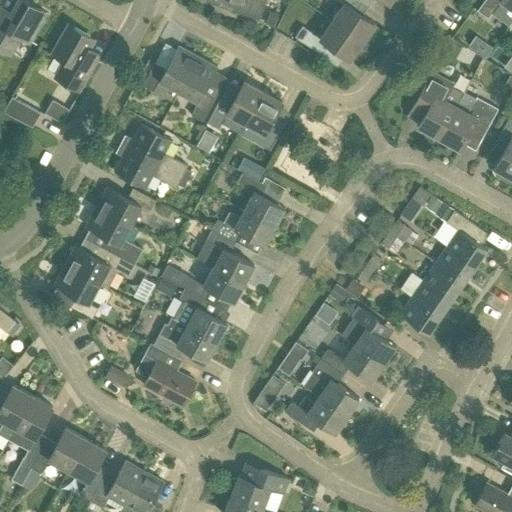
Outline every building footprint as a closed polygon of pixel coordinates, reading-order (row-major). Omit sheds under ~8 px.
[(23,0),(17,0),(5,20),(0,17),(0,49),(5,52),(8,47),(13,50),(21,37),(29,42),(46,13),(23,0)] [(266,0),(231,0),(229,9),(260,20),(267,0),(266,0)] [(338,0),(344,3),(332,20),(361,41),(362,40),(367,41),(372,33),(370,29),(374,22),(363,15),(369,6),(374,9),(374,8),(362,0),(338,0)] [(384,0),(388,3),(390,0),(362,0),(374,8),(379,0),(384,0)] [(511,0),(485,0),(477,11),(488,19),(501,0),(511,8),(511,0)] [(270,11),(265,25),(274,28),(279,14),(270,11)] [(350,58),(361,41),(332,20),(320,38),(316,35),(302,26),(295,37),(309,46),(318,52),(325,41),(350,58)] [(80,92),(92,71),(80,64),(93,42),(67,27),(52,54),(64,61),(55,77),(80,92)] [(179,91),(198,57),(178,46),(166,68),(155,63),(143,85),(154,91),(159,81),(179,91)] [(179,91),(198,102),(191,115),(202,121),(215,98),(203,92),(217,67),(198,57),(179,91)] [(417,126),(439,138),(456,106),(444,99),(452,84),(431,72),(418,96),(430,103),(417,126)] [(246,123),(263,92),(244,82),(230,108),(219,102),(214,111),(207,123),(219,130),(221,124),(240,134),(246,123)] [(246,123),(264,133),(262,137),(273,143),(278,134),(267,128),(282,103),(263,92),(246,123)] [(456,106),(439,138),(459,149),(463,143),(475,150),(485,133),(498,109),(477,97),(476,99),(464,92),(456,106)] [(3,112),(33,127),(41,112),(12,96),(3,112)] [(52,96),(44,110),(56,117),(64,116),(70,107),(52,96)] [(511,120),(508,118),(496,140),(506,146),(494,168),(495,169),(494,171),(495,176),(509,184),(511,182),(511,120)] [(128,147),(182,176),(186,169),(188,165),(164,152),(171,139),(140,123),(128,147)] [(178,184),(182,176),(128,147),(115,171),(146,187),(152,175),(176,188),(178,184)] [(248,175),(259,181),(265,169),(255,163),(248,175)] [(186,169),(182,176),(187,179),(192,172),(186,169)] [(275,227),(285,208),(261,195),(267,185),(259,181),(248,175),(242,172),(237,183),(253,191),(243,210),(275,227)] [(183,187),(187,179),(182,176),(178,184),(183,187)] [(133,188),(128,197),(107,186),(97,205),(132,224),(141,206),(150,211),(156,200),(133,188)] [(423,205),(431,193),(420,186),(412,197),(423,205)] [(432,194),(425,206),(436,214),(443,203),(432,194)] [(124,238),(132,224),(97,205),(86,225),(90,227),(85,237),(135,264),(143,249),(124,238)] [(265,245),(275,227),(243,210),(239,217),(229,211),(223,221),(217,218),(212,229),(236,242),(241,232),(265,245)] [(487,248),(481,244),(486,237),(484,236),(486,232),(454,210),(446,222),(458,230),(447,246),(476,265),(487,248)] [(405,242),(412,230),(397,219),(389,231),(404,241),(404,242),(405,242)] [(231,252),(236,242),(212,229),(196,257),(213,266),(212,266),(244,283),(254,265),(231,252)] [(396,253),(404,242),(404,241),(389,231),(381,242),(396,253)] [(129,276),(135,264),(85,237),(84,238),(101,247),(97,256),(76,245),(65,264),(100,283),(100,284),(108,289),(118,270),(129,276)] [(464,282),(476,265),(447,246),(435,263),(464,282)] [(366,265),(373,270),(382,258),(374,253),(366,265)] [(452,299),(464,282),(435,263),(424,279),(452,299)] [(89,303),(100,284),(100,283),(65,264),(55,284),(75,295),(70,305),(93,317),(98,308),(89,303)] [(206,297),(211,288),(234,301),(244,283),(212,266),(203,284),(167,265),(161,275),(184,288),(185,287),(206,297)] [(366,281),(373,270),(366,265),(358,275),(366,281)] [(353,278),(345,289),(348,291),(357,298),(365,286),(353,278)] [(176,286),(162,279),(156,289),(170,297),(176,286)] [(441,316),(452,299),(424,279),(412,296),(441,316)] [(197,307),(187,325),(218,341),(228,322),(204,310),(209,300),(206,298),(206,297),(185,287),(184,288),(179,298),(197,307)] [(429,333),(441,316),(412,296),(400,314),(429,333)] [(341,333),(356,343),(385,363),(396,346),(386,339),(393,330),(357,305),(351,315),(353,317),(341,333)] [(0,308),(0,326),(7,333),(16,321),(0,308)] [(187,325),(183,331),(166,322),(154,344),(178,357),(184,347),(207,360),(218,341),(187,325)] [(297,342),(290,351),(301,359),(307,350),(297,342)] [(178,357),(154,344),(152,343),(146,354),(136,373),(147,379),(144,384),(184,405),(197,381),(177,370),(183,360),(178,357)] [(372,380),(385,363),(356,343),(344,360),(327,349),(321,359),(343,374),(350,365),(372,380)] [(321,359),(303,385),(319,396),(348,416),(360,399),(337,383),(343,374),(321,359)] [(105,377),(124,387),(130,376),(111,366),(105,377)] [(0,434),(9,439),(16,425),(17,426),(34,394),(14,384),(0,409),(0,434)] [(264,389),(255,402),(266,409),(275,396),(264,389)] [(17,426),(27,431),(19,445),(29,450),(36,436),(37,436),(54,405),(34,394),(17,426)] [(319,396),(314,402),(305,396),(297,406),(291,401),(284,411),(313,431),(319,422),(336,434),(348,416),(319,396)] [(69,470),(87,437),(67,426),(58,443),(48,438),(44,444),(34,463),(32,467),(31,468),(41,473),(49,459),(69,470)] [(511,430),(510,434),(504,431),(492,454),(505,461),(501,468),(511,473),(511,430)] [(91,500),(107,470),(97,464),(106,448),(87,437),(69,470),(88,480),(80,494),(91,500)] [(34,463),(32,461),(23,457),(11,479),(22,485),(31,468),(32,467),(34,463)] [(126,506),(145,471),(126,460),(117,476),(107,470),(91,500),(104,508),(109,497),(125,505),(126,506)] [(232,494),(265,506),(272,488),(283,493),(289,478),(264,469),(245,462),(240,476),(239,476),(239,478),(231,479),(228,488),(233,493),(232,494)] [(160,511),(162,509),(153,504),(165,482),(145,471),(126,506),(125,505),(120,511),(160,511)] [(305,481),(301,491),(314,496),(317,486),(317,484),(305,480),(305,481)] [(511,485),(508,493),(487,482),(475,505),(487,511),(510,511),(511,508),(511,485)] [(262,511),(265,506),(232,494),(225,511),(262,511)]
